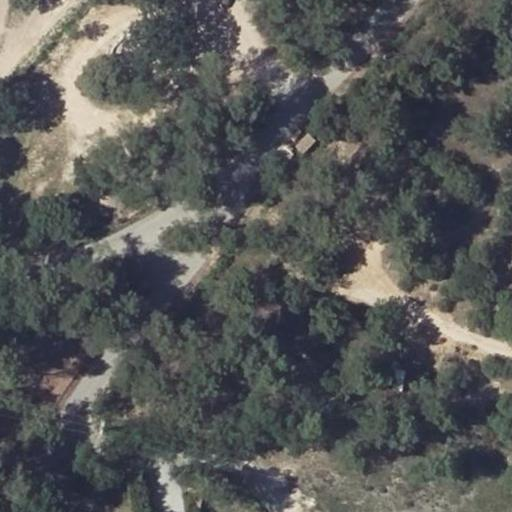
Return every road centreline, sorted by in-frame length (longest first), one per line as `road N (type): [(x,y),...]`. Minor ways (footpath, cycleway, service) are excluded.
road 1 (residential): [(63,436),(240,469),(274,490),(288,511)]
road 2 (unclassified): [(404,0),(265,146)]
road 3 (unclassified): [(180,276),(97,377),(63,436)]
road 4 (unclassified): [(265,146),(185,211),(117,246)]
road 5 (unclassified): [(265,146),(180,276)]
road 6 (unclassified): [(117,246),(0,273)]
